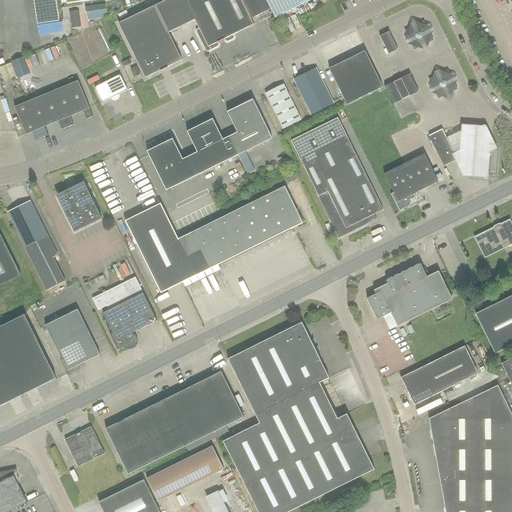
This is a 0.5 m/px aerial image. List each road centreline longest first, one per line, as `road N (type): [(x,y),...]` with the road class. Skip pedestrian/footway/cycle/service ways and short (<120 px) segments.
road 1 (unclassified): [(0,178),(84,151),(395,0)]
road 2 (unclassified): [(27,427),(325,280)]
road 3 (unclassified): [(325,280),(364,354),(408,511)]
road 4 (unclassified): [(325,280),(511,187)]
road 5 (unclassified): [(511,111),(488,89),(445,0)]
